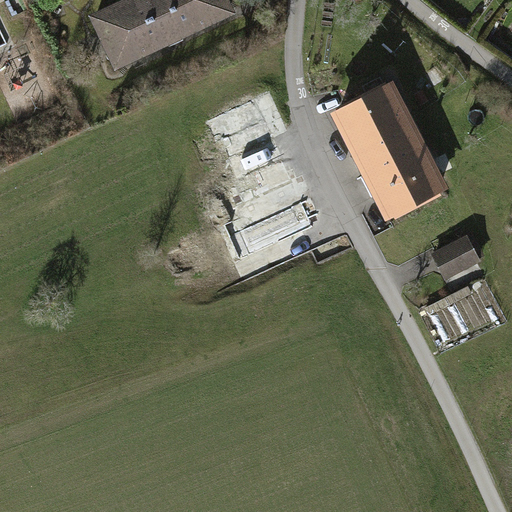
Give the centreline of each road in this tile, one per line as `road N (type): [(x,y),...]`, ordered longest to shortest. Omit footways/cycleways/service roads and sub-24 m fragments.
road 1 (track): [(362,237),(501,511)]
road 2 (residential): [(298,0),(292,64),(301,120),(362,237)]
road 3 (residential): [(406,0),(511,77)]
